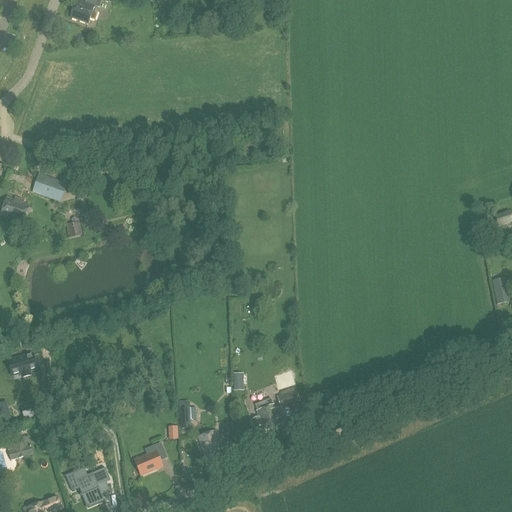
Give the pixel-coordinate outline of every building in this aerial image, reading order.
[(76,0),(71,18),(89,24),(91,19),(95,20),(98,13),(93,11),(95,7),(100,8),(102,2),(103,2),(103,0),(87,0),(86,3),(79,0),(76,0)] [(63,172),(87,179),(91,165),(68,158),(63,172)] [(54,200),(59,202),(65,184),(61,183),(62,178),(46,173),(44,176),(39,175),(33,193),(54,200)] [(67,191),(84,198),(88,187),(71,181),(67,191)] [(1,216),(22,223),(28,205),(7,198),(1,216)] [(495,216),(499,227),(511,222),(511,217),(510,211),(495,216)] [(67,224),(69,238),(83,236),(80,222),(67,224)] [(492,281),(497,304),(511,302),(506,278),(492,281)] [(152,359),(151,349),(143,350),(144,360),(152,359)] [(32,356),(8,363),(12,374),(17,372),(18,374),(21,373),(22,377),(29,375),(28,372),(35,369),(32,356)] [(295,387),(290,373),(282,375),(287,389),(295,387)] [(234,374),(235,391),(244,391),(244,374),(234,374)] [(277,397),(281,409),(300,403),(296,388),(281,392),(282,395),(277,397)] [(263,426),(265,432),(282,425),(279,419),(282,418),(279,408),(276,409),(274,405),(272,399),(256,405),(258,411),(257,411),(259,418),(252,420),(255,429),(263,426)] [(36,406),(22,410),(25,419),(38,416),(36,406)] [(178,409),(180,430),(192,429),(191,408),(178,409)] [(199,438),(208,462),(225,456),(216,432),(199,438)] [(6,443),(11,461),(34,455),(31,445),(30,446),(28,437),(6,443)] [(135,461),(141,477),(163,468),(155,447),(146,451),(148,456),(135,461)] [(93,474),(93,473),(92,473),(92,474),(85,477),(83,471),(85,470),(84,469),(65,477),(65,478),(66,478),(72,492),(80,489),(82,495),(80,495),(81,497),(83,496),(88,509),(104,502),(104,503),(105,502),(102,496),(109,492),(105,483),(110,481),(105,469),(93,474)] [(53,511),(62,509),(57,498),(36,506),(35,505),(24,509),(25,511),(53,511)]
